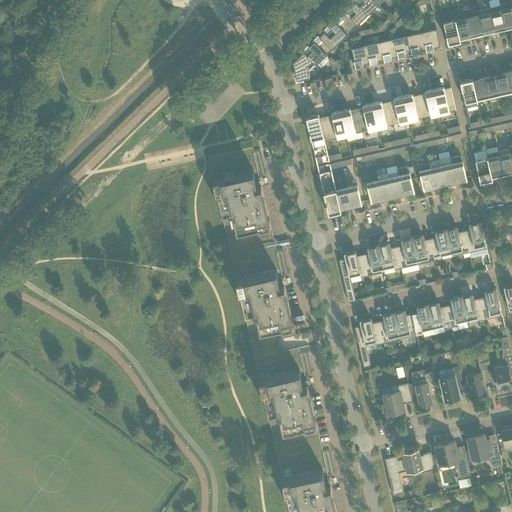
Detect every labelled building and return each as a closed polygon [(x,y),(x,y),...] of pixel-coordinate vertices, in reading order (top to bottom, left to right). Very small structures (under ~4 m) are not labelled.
[(355,0),(354,0),(345,10),(357,23),(367,13),(355,0)] [(375,0),(355,0),(367,13),(378,3),(375,0)] [(404,2),(399,7),(403,11),(408,6),(404,2)] [(510,3),(500,5),(501,9),(505,28),(511,27),(511,26),(511,9),(511,7),(510,3)] [(490,8),(489,8),(494,29),(495,30),(495,31),(498,30),(499,30),(505,28),(501,9),(500,5),(490,8)] [(393,13),(393,14),(397,18),(397,17),(403,11),(399,7),(393,13)] [(489,8),(478,10),(483,34),(491,32),(495,31),(495,30),(494,29),(489,8)] [(345,10),(334,20),(347,33),(357,23),(345,10)] [(477,10),(466,13),(467,17),(467,19),(471,34),(471,35),(471,36),(472,36),(475,35),(476,35),(483,34),(478,10),(477,10)] [(407,12),(401,17),(405,21),(410,15),(407,12)] [(466,13),(454,16),(455,19),(460,39),(462,39),(467,37),(468,37),(471,36),(471,35),(471,34),(467,19),(467,17),(466,13)] [(390,16),(380,26),(384,30),(394,20),(390,16)] [(405,21),(401,17),(396,22),(399,26),(405,21)] [(455,19),(443,22),(448,41),(448,43),(452,43),(453,42),(460,41),(460,39),(455,19)] [(334,20),(324,30),(336,43),(347,33),(334,20)] [(436,28),(422,31),(426,49),(440,45),(436,28)] [(389,39),(380,41),(384,58),(398,55),(394,38),(392,32),(389,29),(386,32),(388,34),(389,39)] [(324,30),(314,40),(326,53),(336,43),(324,30)] [(422,31),(408,34),(412,52),(426,49),(422,31)] [(408,34),(394,38),(398,55),(412,52),(408,34)] [(371,43),(366,44),(370,62),(377,60),(384,58),(380,41),(378,35),(373,36),(369,37),(371,43)] [(314,40),(303,50),(316,63),(326,53),(314,40)] [(354,58),(349,60),(350,66),(355,65),(363,63),(370,62),(366,44),(361,45),(360,40),(354,41),(355,46),(352,47),(351,47),(354,58)] [(316,63),(303,50),(293,60),(296,75),(295,75),(296,81),(303,79),(303,77),(309,75),(308,70),(316,63)] [(503,76),(496,77),(500,94),(511,91),(507,71),(507,72),(502,73),(503,76)] [(484,77),(488,97),(500,94),(496,77),(490,79),(489,76),(484,77)] [(473,82),(477,99),(479,99),(488,97),(484,77),(479,79),(479,81),(475,82),(473,82)] [(460,81),(460,83),(465,103),(466,108),(478,105),(477,100),(477,99),(473,82),(472,78),(464,80),(460,81)] [(428,92),(419,94),(424,117),(440,113),(434,87),(433,87),(434,89),(428,90),(428,92)] [(434,87),(440,113),(456,110),(450,87),(440,89),(440,87),(434,89),(434,87)] [(403,94),(402,95),(408,121),(424,117),(419,94),(409,96),(409,95),(403,96),(403,94)] [(397,99),(388,102),(393,124),(408,121),(402,95),(402,96),(397,97),(397,99)] [(366,106),(356,109),(362,131),(377,128),(371,102),(371,103),(365,105),(366,106)] [(372,102),(371,102),(377,128),(393,124),(388,102),(378,104),(378,102),(372,103),(372,102)] [(335,114),(325,116),(330,139),(346,135),(340,109),(340,110),(334,112),(335,114)] [(340,109),(346,135),(362,131),(356,109),(347,111),(347,109),(341,110),(340,109)] [(330,139),(325,116),(319,117),(318,114),(306,117),(317,164),(329,161),(328,156),(324,140),(330,139)] [(252,147),(208,158),(213,179),(213,180),(215,189),(215,190),(236,279),(236,280),(238,289),(238,290),(254,358),(299,348),(308,346),(308,345),(307,339),(305,333),(305,332),(295,334),(295,333),(293,324),(293,322),(284,287),(284,285),(284,284),(283,280),(277,252),(276,250),(270,224),(262,187),(261,185),(261,184),(260,180),(252,147)] [(510,148),(498,151),(503,172),(503,174),(507,173),(511,172),(511,158),(510,152),(510,148)] [(485,150),(473,153),(475,160),(479,180),(480,181),(480,182),(480,181),(484,181),(484,180),(492,179),(492,177),(488,160),(487,158),(487,157),(486,154),(485,150)] [(498,151),(486,154),(487,157),(487,158),(488,160),(492,177),(494,177),(499,175),(500,175),(503,174),(498,151)] [(450,158),(451,163),(456,183),(467,180),(461,156),(450,158)] [(445,185),(452,183),(456,183),(451,163),(450,158),(450,157),(439,160),(445,185)] [(429,162),(430,168),(434,187),(435,187),(445,185),(439,160),(429,162)] [(429,162),(418,165),(419,171),(420,173),(424,190),(430,188),(431,188),(434,187),(435,187),(434,187),(430,168),(429,162)] [(340,209),(336,190),(331,170),(325,172),(324,165),(317,167),(328,214),(341,211),(340,209)] [(408,166),(397,168),(398,171),(403,195),(407,194),(414,192),(409,173),(408,166)] [(398,171),(387,174),(393,197),(403,195),(398,171)] [(376,175),(378,180),(382,200),(393,197),(387,174),(387,173),(376,175)] [(382,200),(378,180),(367,183),(371,202),(382,200)] [(357,185),(346,187),(350,207),(361,204),(357,185)] [(346,187),(336,190),(340,209),(350,207),(346,187)] [(470,229),(464,230),(469,252),(486,248),(480,221),(472,223),(468,223),(470,229)] [(453,227),(446,229),(451,252),(452,256),(469,252),(464,230),(458,232),(457,226),(453,227)] [(436,237),(430,238),(435,260),(442,258),(441,254),(451,252),(446,229),(438,230),(435,231),(436,237)] [(419,235),(412,237),(418,264),(435,260),(430,238),(424,240),(423,234),(419,235)] [(401,245),(396,246),(401,268),(418,264),(412,237),(404,238),(401,239),(402,245),(401,245)] [(385,243),(378,244),(383,268),(394,265),(395,269),(401,268),(396,246),(390,247),(389,242),(385,243)] [(367,253),(362,254),(367,276),(384,272),(383,268),(378,244),(370,246),(367,247),(368,253),(367,253)] [(345,258),(339,259),(348,301),(355,300),(350,276),(360,273),(361,277),(367,276),(362,254),(356,255),(355,250),(351,250),(344,252),(345,258)] [(479,264),(472,266),(474,273),(481,271),(479,264)] [(511,284),(503,286),(510,313),(511,312),(511,284)] [(485,296),(479,298),(484,319),(491,318),(490,314),(501,311),(496,288),(495,288),(488,290),(484,291),(485,296)] [(469,294),(461,296),(467,319),(477,317),(478,321),(484,319),(479,298),(474,299),(472,293),(469,294)] [(451,304),(446,305),(451,327),(452,332),(469,328),(467,319),(461,296),(454,298),(450,298),(451,304)] [(435,302),(427,304),(433,327),(443,325),(444,329),(451,327),(446,305),(440,307),(438,301),(435,302)] [(417,312),(412,313),(417,335),(423,333),(422,330),(433,327),(427,304),(420,305),(416,306),(417,312)] [(401,310),(393,312),(399,335),(400,339),(410,336),(417,335),(412,313),(406,315),(405,309),(401,310)] [(384,320),(378,321),(383,343),(400,339),(399,335),(393,312),(386,313),(382,314),(384,320)] [(360,325),(354,327),(364,369),(371,367),(365,343),(375,340),(376,344),(383,343),(378,321),(372,322),(372,323),(371,317),(367,318),(359,320),(360,325)] [(299,348),(254,358),(259,379),(259,380),(261,389),(262,390),(282,479),(282,480),(284,489),(285,490),(289,511),(336,511),(331,487),(330,485),(330,484),(329,480),(323,453),(323,452),(322,450),(316,424),(313,412),(308,387),(307,385),(307,384),(306,380),(300,354),(299,348)] [(438,354),(431,356),(432,362),(440,361),(438,354)] [(502,365),(493,367),(496,379),(495,379),(497,388),(509,385),(509,382),(508,378),(511,377),(510,374),(511,373),(511,358),(511,355),(509,355),(502,357),(502,365)] [(482,377),(489,375),(486,362),(478,363),(480,372),(466,375),(471,394),(477,393),(478,395),(483,393),(483,392),(485,391),(482,377)] [(425,378),(413,381),(416,393),(417,393),(420,406),(428,404),(432,403),(431,401),(430,397),(438,396),(433,372),(424,374),(425,378)] [(462,384),(463,383),(460,372),(453,373),(454,374),(439,378),(445,400),(451,399),(451,401),(458,400),(458,397),(459,397),(457,384),(462,383),(462,384)] [(390,387),(382,389),(383,394),(385,404),(386,404),(386,405),(388,404),(390,412),(390,413),(392,412),(404,410),(402,403),(405,402),(405,403),(412,402),(408,382),(406,383),(390,387)] [(511,426),(509,428),(508,426),(502,427),(503,429),(501,430),(504,445),(511,443),(511,426)] [(468,437),(467,437),(472,458),(473,463),(483,461),(484,461),(483,458),(490,456),(492,467),(502,464),(497,443),(497,444),(491,445),(489,438),(485,439),(485,436),(484,433),(476,435),(475,433),(468,435),(468,437)] [(465,469),(467,476),(471,475),(464,445),(456,447),(454,440),(448,442),(448,440),(440,441),(441,443),(435,445),(439,464),(455,461),(456,465),(457,464),(458,471),(465,469)] [(403,458),(398,459),(401,471),(406,470),(407,472),(414,470),(415,474),(433,470),(435,470),(431,452),(422,454),(422,455),(420,455),(418,449),(414,450),(413,447),(406,448),(406,451),(404,452),(405,454),(402,454),(403,458)] [(401,471),(398,459),(397,455),(387,458),(389,467),(387,467),(393,494),(403,492),(399,472),(401,471)] [(492,511),(488,511),(511,511),(511,506),(511,503),(492,508),(492,511)]
